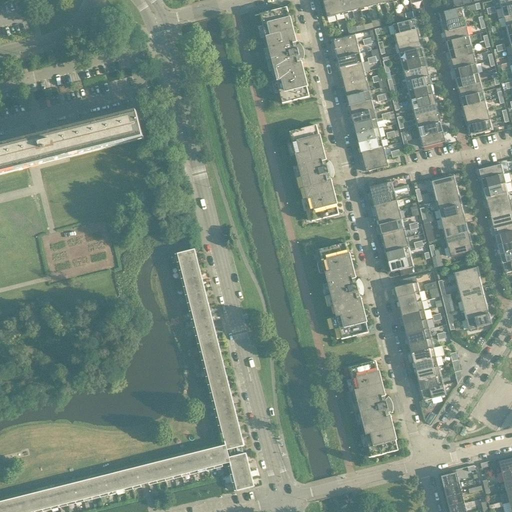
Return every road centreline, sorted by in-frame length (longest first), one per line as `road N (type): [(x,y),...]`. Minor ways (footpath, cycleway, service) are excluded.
road 1 (tertiary): [(281,501),(157,20)]
road 2 (residential): [(421,465),(351,185)]
road 3 (residential): [(351,185),(304,0)]
road 4 (unclassified): [(421,465),(511,323)]
road 5 (residential): [(351,185),(511,143)]
road 6 (residential): [(0,127),(142,90)]
road 7 (unclassified): [(281,501),(421,465)]
